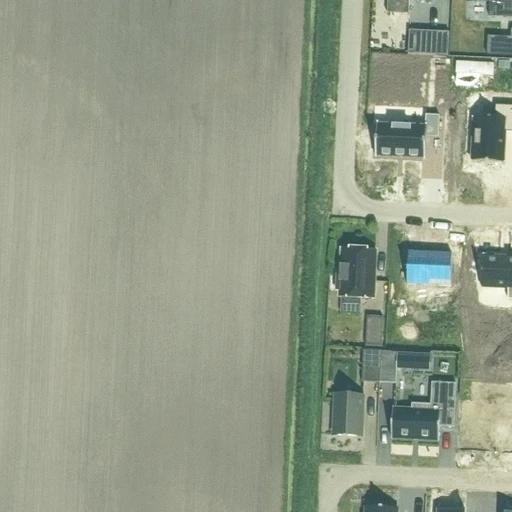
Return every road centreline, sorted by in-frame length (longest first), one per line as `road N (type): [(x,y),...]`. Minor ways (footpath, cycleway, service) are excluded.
road 1 (residential): [(511,219),(341,209),(353,0)]
road 2 (residential): [(328,511),(330,475),(511,482)]
